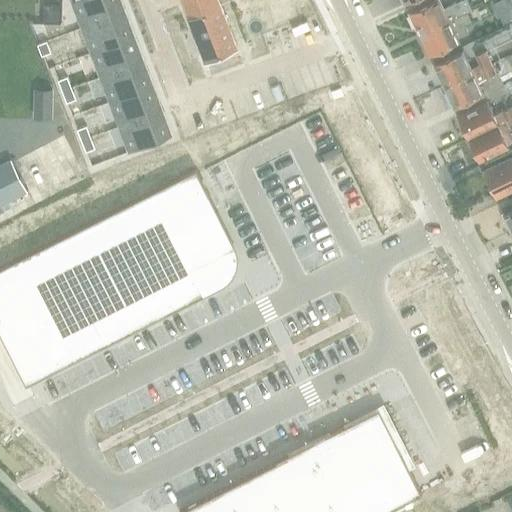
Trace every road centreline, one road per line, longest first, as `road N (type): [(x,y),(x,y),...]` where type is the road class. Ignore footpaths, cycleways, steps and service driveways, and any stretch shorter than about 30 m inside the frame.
road 1 (tertiary): [(511,341),(356,36)]
road 2 (residential): [(155,0),(195,99),(356,36)]
